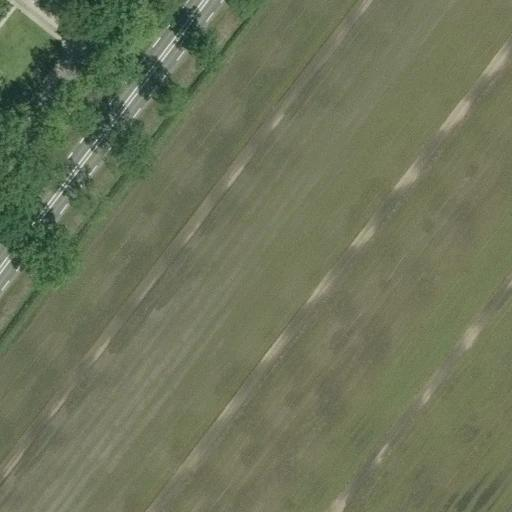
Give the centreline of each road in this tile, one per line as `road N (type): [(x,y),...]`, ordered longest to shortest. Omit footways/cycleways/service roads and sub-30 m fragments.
road 1 (primary): [(0,271),(206,0)]
road 2 (unclassified): [(0,167),(126,0)]
